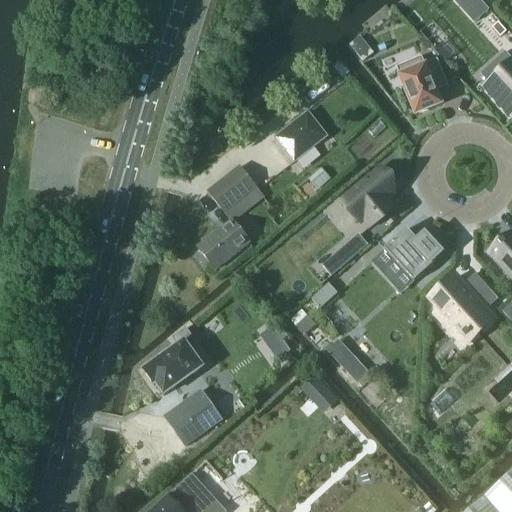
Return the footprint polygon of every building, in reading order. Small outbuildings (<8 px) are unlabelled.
[(479,0),(452,0),(475,24),(489,11),(479,0)] [(357,55),(363,63),(373,55),(367,47),(357,55)] [(425,66),(422,58),(397,69),(399,76),(398,76),(415,118),(443,106),(437,91),(448,87),(437,61),(425,66)] [(511,60),(482,88),(510,119),(511,116),(511,60)] [(308,115),(277,139),(295,163),(327,138),(308,115)] [(240,168),(208,194),(224,215),(257,189),(240,168)] [(384,182),(373,174),(337,204),(344,218),(356,226),(362,221),(366,226),(382,219),(390,205),(386,201),(391,195),(384,182)] [(216,270),(252,242),(234,220),(198,246),(216,270)] [(385,251),(415,283),(443,257),(426,238),(419,244),(407,231),(385,251)] [(511,236),(490,256),(511,280),(511,236)] [(454,275),(427,300),(457,333),(461,329),(470,339),(493,318),(487,312),(498,301),(476,277),(465,287),(454,275)] [(337,295),(329,286),(312,301),(320,310),(337,295)] [(152,391),(159,403),(193,379),(176,356),(186,348),(178,337),(160,349),(167,358),(136,379),(148,394),(152,391)] [(378,351),(367,361),(376,372),(388,362),(378,351)] [(367,374),(357,363),(345,373),(355,385),(367,374)] [(186,447),(223,421),(202,391),(165,417),(186,447)] [(511,511),(511,472),(467,511),(511,511)] [(171,497),(154,511),(223,511),(192,478),(171,497)]
